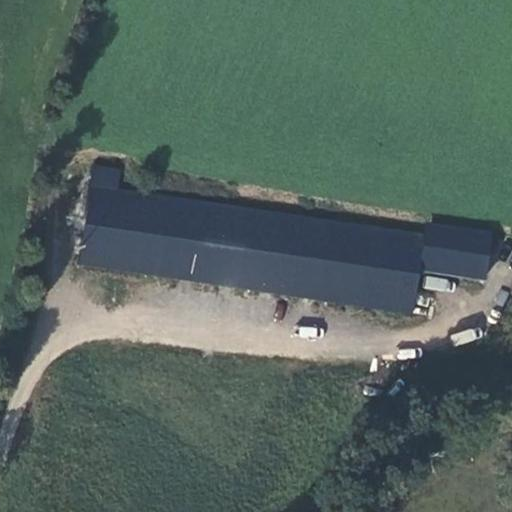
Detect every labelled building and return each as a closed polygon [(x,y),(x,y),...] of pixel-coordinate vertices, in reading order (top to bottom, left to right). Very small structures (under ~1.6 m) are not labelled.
[(91,163),(91,171),(120,176),(121,167),(91,163)] [(118,192),(120,176),(91,171),(78,264),(413,309),(419,265),(423,233),(118,192)] [(425,220),(423,233),(419,265),(449,268),(455,224),(425,220)] [(491,228),(455,224),(449,268),(475,272),(477,259),(487,259),(491,228)] [(485,273),(487,259),(477,259),(475,272),(485,273)]
